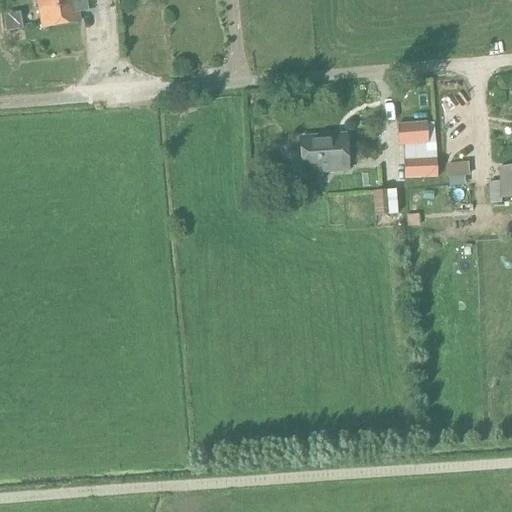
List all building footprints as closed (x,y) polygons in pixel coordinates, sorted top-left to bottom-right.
[(36,0),(42,29),(79,22),(77,13),(87,11),(85,0),(36,0)] [(426,144),(424,122),(396,124),(398,146),(426,144)] [(345,136),(300,139),(302,174),(347,171),(345,136)] [(466,136),(446,137),(449,178),(469,177),(466,136)] [(407,160),(401,160),(403,179),(435,176),(434,158),(407,160)] [(500,199),(501,199),(511,198),(511,166),(497,168),(500,199)] [(488,199),(497,198),(494,178),(485,180),(488,199)] [(392,191),(372,192),(373,217),(394,216),(392,191)]
